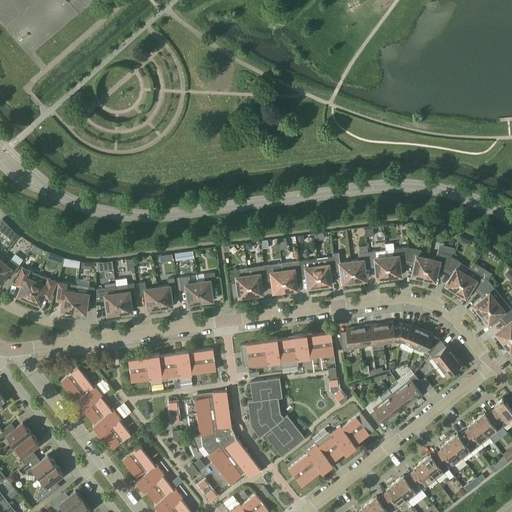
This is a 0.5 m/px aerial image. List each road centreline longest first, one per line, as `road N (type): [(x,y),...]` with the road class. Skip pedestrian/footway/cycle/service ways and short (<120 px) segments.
road 1 (residential): [(310,509),(492,367),(459,323),(431,303),(396,299),(231,322)]
road 2 (tertiary): [(511,225),(461,198),(412,186),(147,218),(87,209),(46,187)]
road 3 (residential): [(310,509),(245,420),(231,322)]
road 4 (residential): [(137,511),(17,350)]
road 5 (residential): [(0,367),(114,511)]
road 6 (residential): [(231,322),(74,342)]
